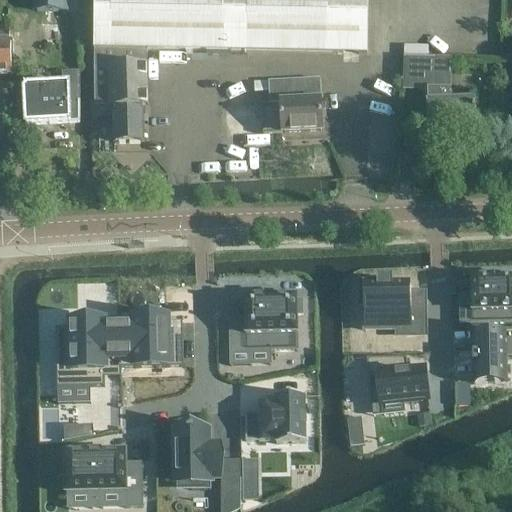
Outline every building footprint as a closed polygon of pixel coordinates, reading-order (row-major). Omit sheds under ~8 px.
[(76,13),(76,0),(38,0),(39,13),(76,13)] [(367,56),(368,0),(97,0),(96,51),(94,51),(94,65),(94,107),(114,107),(115,144),(144,144),(143,106),(148,106),(147,64),(147,52),(367,56)] [(0,75),(11,76),(10,43),(9,33),(0,33),(0,75)] [(436,92),(437,60),(404,59),(403,92),(429,93),(430,92),(436,92)] [(79,103),(79,73),(63,74),(64,87),(28,89),(25,92),(26,127),(71,124),(70,103),(79,103)] [(323,133),(320,81),(269,84),(270,106),(261,106),(263,136),(323,133)] [(476,111),(475,107),(474,107),(474,102),(451,103),(451,93),(436,92),(430,92),(429,93),(429,104),(428,104),(428,110),(427,110),(427,114),(429,114),(429,128),(475,125),(474,111),(476,111)] [(511,276),(451,278),(452,318),(468,318),(468,323),(511,322),(511,276)] [(375,285),(362,285),(362,309),(365,309),(365,333),(367,333),(367,329),(398,329),(398,339),(416,338),(416,313),(412,313),(412,288),(392,288),(392,285),(380,285),(380,288),(375,288),(375,285)] [(230,321),(231,354),(271,353),(298,353),(298,337),(299,337),(298,335),(298,317),(303,317),(303,303),(298,303),(298,301),(298,300),(298,299),(296,299),(278,299),(278,297),(265,297),(265,299),(247,300),(245,300),(245,301),(245,303),(246,321),(230,321)] [(136,329),(120,329),(121,370),(168,370),(168,358),(184,358),(183,324),(167,324),(167,320),(136,320),(136,329)] [(73,328),(56,328),(57,385),(105,385),(105,371),(121,370),(120,329),(104,329),(104,323),(73,323),(73,328)] [(511,336),(474,337),(474,356),(473,356),(473,367),(475,367),(475,372),(475,386),(507,386),(507,362),(506,358),(511,358),(511,336)] [(408,374),(407,360),(367,361),(369,379),(378,379),(381,408),(384,407),(384,416),(384,417),(404,415),(404,414),(403,405),(428,403),(425,372),(408,374)] [(474,403),(471,382),(457,385),(460,405),(474,403)] [(309,444),(309,397),(279,397),(279,403),(264,403),(264,413),(249,413),(249,441),(279,441),(279,444),(309,444)] [(368,445),(364,417),(351,419),(354,447),(368,445)] [(195,433),(189,433),(189,434),(176,434),(177,478),(191,478),(191,493),(211,492),(211,480),(221,480),(220,449),(208,450),(208,434),(195,434),(195,433)] [(90,454),(67,454),(67,494),(128,493),(128,510),(145,510),(144,465),(127,465),(127,454),(103,454),(103,451),(90,452),(90,454)] [(223,493),(222,511),(240,511),(241,511),(241,507),(240,492),(223,493)]
